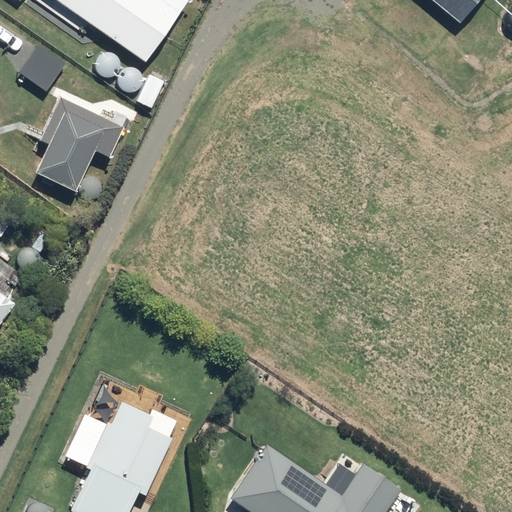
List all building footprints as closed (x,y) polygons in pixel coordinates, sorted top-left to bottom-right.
[(9,0),(15,4),(17,0),(52,0),(144,63),(187,0),(186,0),(9,0)] [(421,0),(456,28),(479,0),(421,0)] [(73,72),(40,49),(32,61),(65,84),(73,72)] [(126,126),(59,96),(40,139),(51,143),(37,175),(70,190),(89,149),(111,159),(126,126)] [(0,310),(11,295),(0,287),(0,310)] [(154,419),(119,404),(111,424),(103,420),(82,469),(87,471),(69,511),(125,511),(136,486),(145,490),(165,443),(147,436),(154,419)]
